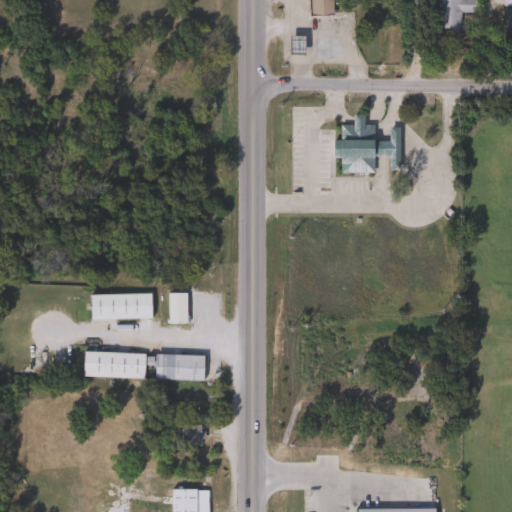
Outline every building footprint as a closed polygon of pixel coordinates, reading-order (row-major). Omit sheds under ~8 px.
[(329,0),(329,13),(306,13),(306,0),(329,0)] [(422,0),(422,11),(428,11),(427,22),(406,21),(406,0),(422,0)] [(474,0),(474,13),(456,13),(456,29),(436,29),(436,0),(474,0)] [(511,28),(500,28),(501,3),(511,3),(511,28)] [(370,174),(337,172),(338,157),(329,157),(330,139),(336,140),(337,124),(349,125),(350,114),(361,115),(361,124),(371,125),(370,140),(386,141),(386,127),(397,128),(394,167),(387,167),(387,157),(371,156),(370,174)] [(183,292),(183,323),(164,323),(164,292),(183,292)] [(87,294),(147,294),(147,318),(87,318),(87,294)] [(80,376),(80,352),(141,353),(141,378),(80,376)] [(152,380),(152,354),(199,354),(199,380),(152,380)] [(428,401),(413,401),(413,383),(428,383),(428,401)] [(396,390),(396,433),(375,433),(375,390),(396,390)] [(199,424),(199,445),(177,445),(177,424),(199,424)] [(192,489),(192,511),(167,511),(167,489),(192,489)] [(320,511),(320,499),(347,499),(347,511),(320,511)]
